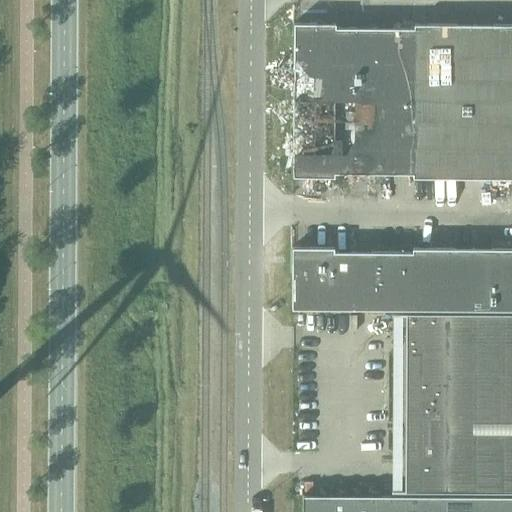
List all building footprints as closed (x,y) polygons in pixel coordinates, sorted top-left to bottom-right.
[(333,97),(333,23),(293,22),(293,97),(333,97)] [(372,98),(373,27),(335,27),(335,23),(333,23),(333,97),(372,98)] [(473,98),(474,24),(413,23),(413,27),(412,98),(473,98)] [(511,98),(511,23),(474,24),(473,98),(511,98)] [(412,98),(413,27),(373,27),(372,98),(412,98)] [(332,176),(333,97),(293,97),(292,176),(332,176)] [(372,172),(372,98),(333,97),(332,176),(334,176),(334,172),(372,172)] [(412,173),(412,98),(372,98),(372,172),(412,173)] [(473,177),(473,98),(412,98),(412,173),(412,177),(473,177)] [(511,177),(511,98),(473,98),(473,177),(511,177)] [(352,308),(352,251),(333,251),(333,247),(292,246),(291,308),(352,308)] [(412,309),(412,247),(411,247),(411,251),(352,251),(352,308),(412,309)] [(472,309),(473,248),(412,247),(412,309),(472,309)] [(511,309),(511,248),(473,248),(472,309),(511,309)] [(511,491),(511,312),(391,312),(391,318),(405,318),(404,489),(391,489),(390,491),(511,491)] [(325,511),(326,495),(303,495),(303,494),(302,494),(301,511),(325,511)] [(349,511),(350,495),(326,495),(325,511),(349,511)] [(373,511),(374,495),(350,495),(349,511),(373,511)] [(397,511),(398,495),(374,495),(373,511),(397,511)] [(421,511),(422,495),(398,495),(397,511),(421,511)] [(445,511),(446,495),(422,495),(421,511),(445,511)] [(469,511),(470,495),(446,495),(445,511),(469,511)] [(493,511),(494,495),(470,495),(469,511),(493,511)] [(511,511),(511,495),(494,495),(493,511),(511,511)]
